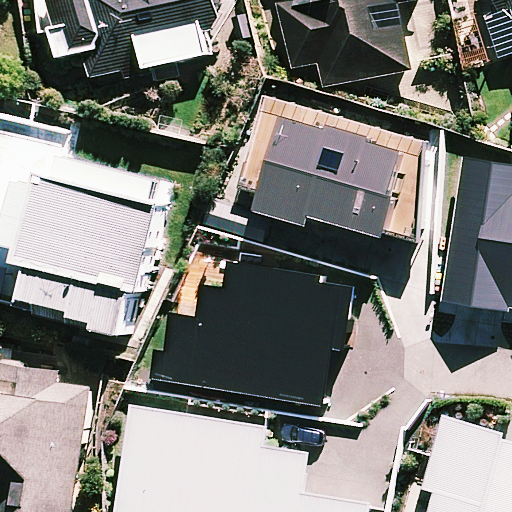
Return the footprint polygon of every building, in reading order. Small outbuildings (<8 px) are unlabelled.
[(47,0),(55,32),(67,30),(73,56),(94,51),(100,80),(217,54),(210,23),(231,18),(227,0),(47,0)] [(289,0),(300,67),(327,63),(331,85),(417,72),(406,3),(425,0),(289,0)] [(506,65),(511,62),(511,0),(508,0),(510,6),(490,12),(506,65)] [(76,137),(4,118),(0,133),(0,299),(141,335),(181,181),(72,154),(76,137)] [(170,437),(214,456),(204,479),(274,509),(287,482),(320,407),(286,392),(330,363),(336,372),(365,353),(359,345),(379,331),(400,365),(445,337),(427,309),(419,295),(477,295),(478,204),(359,199),(246,270),(170,437)] [(0,511),(80,511),(99,387),(67,382),(70,365),(0,354),(0,511)]
